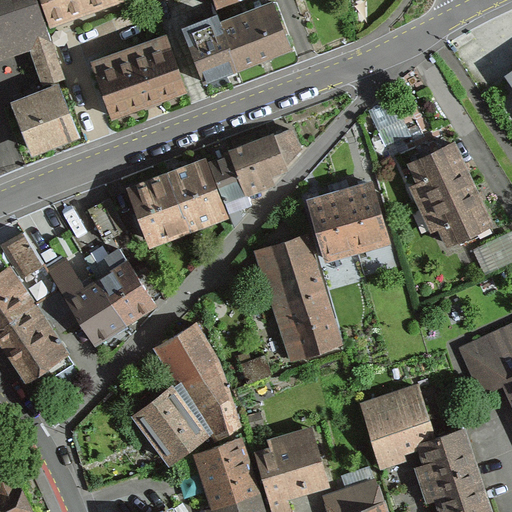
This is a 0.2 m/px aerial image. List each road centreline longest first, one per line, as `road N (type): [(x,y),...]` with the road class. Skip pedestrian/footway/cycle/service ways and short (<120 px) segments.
road 1 (residential): [(386,45),(375,85),(44,437)]
road 2 (residential): [(0,195),(386,45)]
